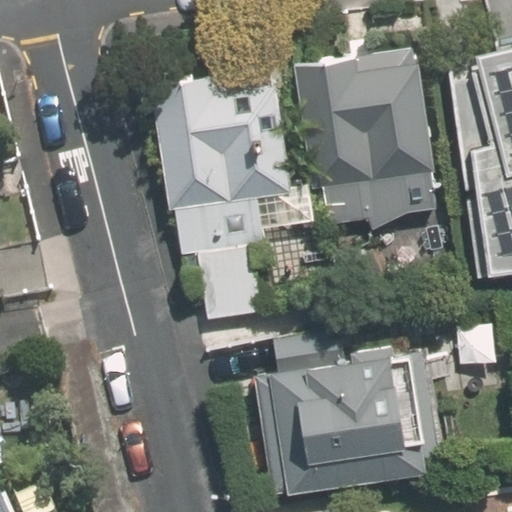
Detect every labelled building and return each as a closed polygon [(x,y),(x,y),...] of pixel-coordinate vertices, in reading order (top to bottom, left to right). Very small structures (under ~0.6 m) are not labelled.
[(309,177),(320,175),(325,224),(363,219),(365,234),(400,211),(435,207),(429,162),(433,161),(421,57),(416,57),(413,39),(295,53),(309,177)] [(511,43),(477,52),(479,64),(445,72),(467,274),(511,269),(511,43)] [(274,84),(219,91),(217,73),(157,81),(173,208),(175,208),(180,253),(197,250),(205,318),(263,312),(258,279),(312,273),(306,219),(315,220),(311,188),(286,191),(274,84)] [(340,359),(336,325),(287,332),(291,366),(272,368),(287,485),(455,463),(440,348),(340,359)] [(0,511),(11,511),(0,486),(0,456),(3,455),(0,448),(0,511)]
